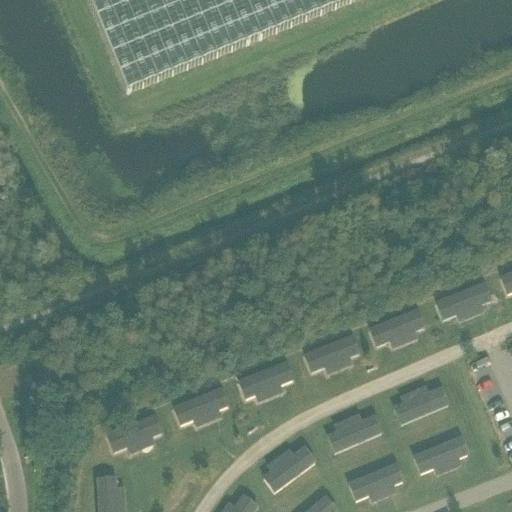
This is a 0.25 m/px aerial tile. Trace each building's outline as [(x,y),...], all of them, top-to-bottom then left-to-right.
[(86,0),(126,96),(360,0),(86,0)] [(511,273),(492,282),(505,313),(511,310),(511,273)] [(490,283),(427,307),(440,338),(502,314),(490,283)] [(361,333),(370,356),(372,365),(435,340),(422,309),(361,333)] [(295,359),(305,382),(307,391),(370,365),(357,334),(295,359)] [(230,386),(240,409),(242,417),(305,392),(292,361),(230,386)] [(383,408),(396,439),(458,414),(445,382),(383,408)] [(165,412),(175,435),(177,444),(240,418),(227,387),(165,412)] [(317,436),(330,468),(392,442),(379,411),(317,436)] [(108,463),(110,471),(173,446),(160,415),(98,440),(108,463)] [(403,457),(416,488),(478,463),(465,432),(403,457)] [(252,480),(272,507),(326,468),(306,441),(252,480)] [(338,484),(349,511),(359,511),(412,490),(399,459),(338,484)] [(124,511),(122,473),(89,476),(90,511),(124,511)] [(266,511),(268,509),(241,489),(224,511),(266,511)] [(300,511),(344,511),(326,491),(300,511)]
